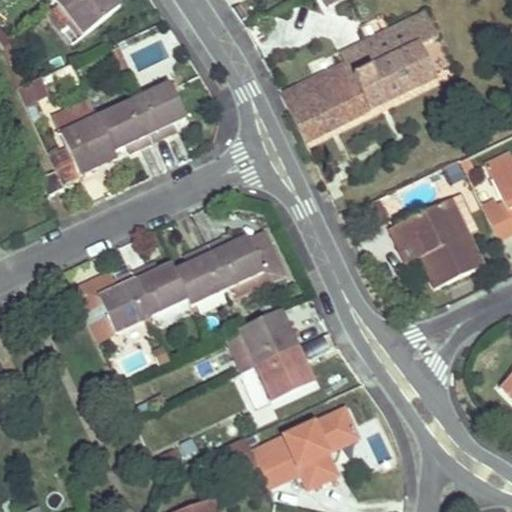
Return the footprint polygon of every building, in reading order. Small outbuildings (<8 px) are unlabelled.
[(119,9),(112,0),(64,0),(56,6),(81,38),(119,9)] [(319,0),(325,11),(348,0),(319,0)] [(81,38),(56,6),(46,14),(71,46),(81,38)] [(432,41),(421,16),(338,56),(343,66),(278,96),(302,144),(304,143),(434,81),(418,48),(432,41)] [(19,56),(9,42),(2,48),(8,65),(19,56)] [(124,50),(121,43),(112,47),(116,55),(124,50)] [(511,98),(511,94),(504,78),(476,91),(485,111),(511,98)] [(19,92),(25,106),(35,101),(36,105),(46,101),(38,83),(19,92)] [(185,120),(169,84),(133,100),(153,144),(170,136),(167,127),(185,120)] [(153,144),(133,100),(96,116),(113,153),(130,145),(133,153),(153,144)] [(36,105),(35,101),(25,106),(32,122),(42,117),(36,105)] [(113,153),(96,116),(90,103),(53,120),(79,177),(116,161),(113,153)] [(511,166),(506,155),(485,165),(494,183),(506,177),(511,188),(511,192),(498,199),(511,226),(511,166)] [(45,199),(62,192),(54,175),(38,182),(45,199)] [(511,192),(511,188),(506,177),(494,183),(491,185),(498,199),(511,192)] [(459,197),(389,230),(406,266),(419,260),(433,291),(480,270),(466,237),(476,232),(459,197)] [(511,226),(498,199),(481,207),(499,245),(511,238),(511,226)] [(262,234),(247,241),(245,241),(243,238),(226,245),(224,241),(206,248),(225,293),(230,303),(282,279),(262,234)] [(225,293),(206,248),(185,257),(189,266),(174,273),(187,303),(189,308),(225,293)] [(174,273),(171,267),(152,276),(148,267),(130,275),(150,320),(187,303),(174,273)] [(150,320),(130,275),(114,283),(107,286),(103,278),(79,288),(87,305),(98,300),(113,336),(144,322),(150,320)] [(114,283),(110,275),(103,278),(107,286),(114,283)] [(87,305),(79,288),(72,291),(80,308),(87,305)] [(277,316),(272,305),(260,311),(264,322),(277,316)] [(262,323),(255,308),(246,312),(252,327),(262,323)] [(255,371),(296,352),(280,314),(277,316),(264,322),(262,323),(252,327),(242,331),(238,334),(255,371)] [(155,332),(150,320),(144,322),(149,334),(155,332)] [(312,388),(296,352),(255,371),(271,406),(312,388)] [(511,373),(498,388),(511,401),(511,373)] [(167,410),(161,396),(146,402),(152,416),(167,410)] [(267,494),(301,478),(309,494),(338,480),(326,454),(323,450),(331,446),(334,450),(355,440),(342,412),(250,455),(267,494)] [(244,444),(226,451),(234,468),(251,461),(244,444)] [(331,446),(323,450),(326,454),(334,450),(331,446)] [(172,464),(167,455),(158,460),(162,469),(172,464)]
